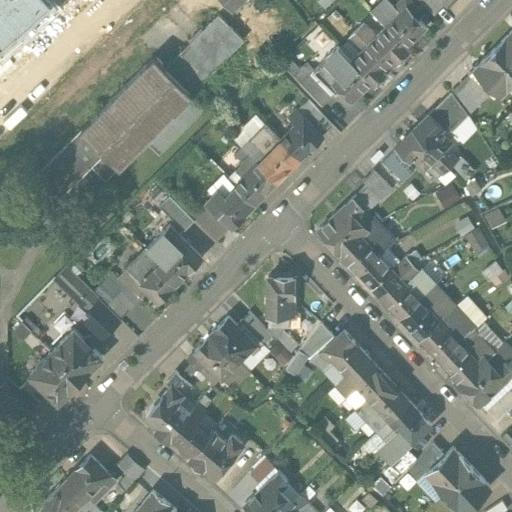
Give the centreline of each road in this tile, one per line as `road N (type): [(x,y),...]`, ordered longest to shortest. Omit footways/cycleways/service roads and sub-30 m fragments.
road 1 (residential): [(289,220),(511,468)]
road 2 (residential): [(289,220),(509,0)]
road 3 (residential): [(102,402),(289,220)]
road 4 (residential): [(119,0),(0,112)]
road 5 (residential): [(221,511),(102,402)]
road 6 (residential): [(0,510),(102,402)]
